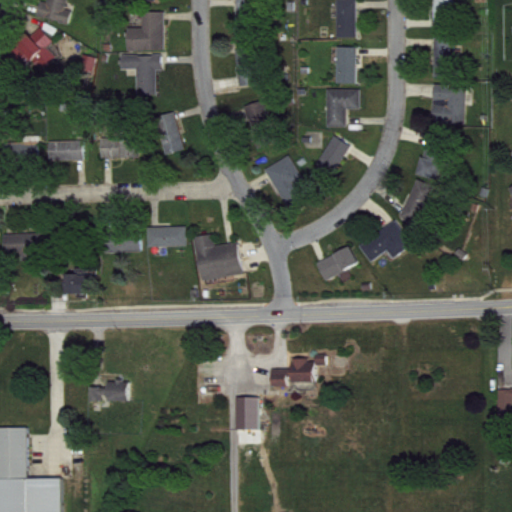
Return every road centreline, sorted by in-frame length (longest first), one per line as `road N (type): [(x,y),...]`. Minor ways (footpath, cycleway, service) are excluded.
road 1 (residential): [(0,320),(511,299)]
road 2 (residential): [(201,0),(215,134),(280,250),(286,312)]
road 3 (residential): [(399,0),(401,101),(381,172),(330,224),(280,250)]
road 4 (residential): [(0,194),(242,188)]
